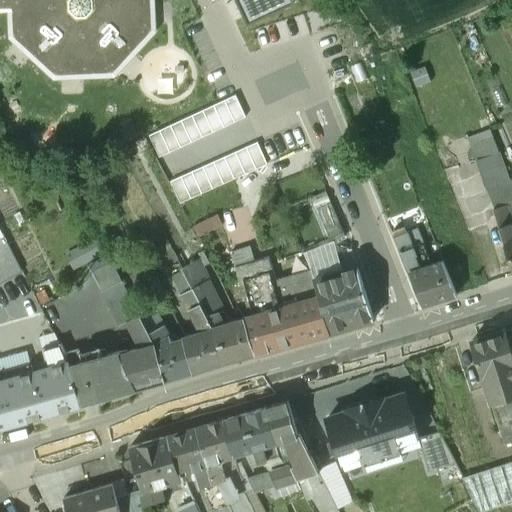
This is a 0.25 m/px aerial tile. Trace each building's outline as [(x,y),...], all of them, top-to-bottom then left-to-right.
[(13,36),(56,75),(114,73),(152,31),(150,0),(0,0),(0,8),(12,9),(13,36)] [(237,0),(248,23),(296,2),(294,0),(237,0)] [(235,95),(149,135),(159,157),(246,117),(235,95)] [(448,118),(438,122),(443,136),(454,132),(448,118)] [(257,142),(170,181),(180,203),(267,164),(257,142)] [(378,152),(370,152),(369,169),(378,169),(378,152)] [(511,186),(508,178),(485,186),(494,208),(495,209),(507,204),(511,202),(511,186)] [(346,234),(332,200),(317,207),(331,240),(346,234)] [(511,228),(510,223),(511,222),(511,220),(507,204),(495,209),(494,208),(492,209),(511,268),(511,228)] [(213,217),(193,227),(198,236),(218,226),(213,217)] [(427,222),(413,227),(418,241),(433,236),(427,222)] [(443,261),(421,270),(414,255),(416,254),(407,231),(400,235),(398,229),(392,232),(405,264),(421,306),(426,305),(457,294),(443,261)] [(7,236),(0,239),(0,284),(25,273),(7,236)] [(311,270),(277,281),(270,256),(255,260),(251,245),(233,250),(252,315),(243,318),(255,353),(330,332),(314,280),(311,270)] [(209,263),(203,250),(198,252),(205,265),(209,263)] [(208,280),(199,259),(181,268),(191,288),(208,280)] [(358,267),(314,280),(330,332),(374,319),(358,267)] [(243,318),(229,323),(208,280),(191,288),(199,304),(212,329),(223,363),(255,353),(243,318)] [(122,282),(100,293),(117,327),(127,322),(139,315),(122,282)] [(212,329),(199,304),(189,309),(201,332),(183,337),(184,340),(194,371),(223,363),(212,329)] [(139,349),(125,354),(125,352),(121,353),(121,351),(105,356),(103,349),(69,359),(82,403),(165,379),(156,344),(149,332),(139,315),(127,322),(139,349)] [(173,343),(163,325),(149,332),(156,344),(165,379),(194,371),(184,340),(173,343)] [(505,329),(472,340),(504,443),(511,440),(511,401),(510,396),(511,395),(511,350),(505,329)] [(0,426),(82,403),(69,359),(61,343),(42,348),(45,360),(0,372),(0,426)] [(511,349),(511,350),(511,460),(461,476),(476,504),(480,511),(511,501),(511,349)] [(389,402),(367,409),(380,451),(418,439),(418,438),(404,393),(388,399),(389,402)] [(320,473),(300,434),(297,434),(288,401),(266,407),(276,441),(284,438),(295,465),(291,466),(297,479),(307,477),(320,473)] [(276,441),(266,407),(245,414),(254,446),(258,460),(280,454),(276,441)] [(380,451),(367,409),(346,416),(344,412),(327,417),(341,464),(380,451)] [(245,414),(223,420),(233,453),(254,446),(245,414)] [(223,420),(197,427),(213,481),(217,480),(226,477),(221,461),(225,455),(233,453),(223,420)] [(213,481),(197,427),(168,436),(180,478),(182,484),(198,479),(200,485),(212,511),(232,511),(217,480),(213,481)] [(418,439),(429,472),(456,462),(439,431),(418,438),(418,439)] [(168,436),(131,446),(146,499),(161,495),(158,485),(180,478),(168,436)] [(248,479),(242,465),(237,467),(233,453),(225,455),(221,461),(226,477),(217,480),(232,511),(264,511),(255,492),(248,479)] [(291,466),(269,473),(276,486),(297,479),(291,466)] [(335,466),(320,473),(338,509),(353,502),(335,466)] [(269,473),(248,479),(255,492),(276,486),(269,473)] [(332,511),(338,509),(320,473),(307,477),(317,495),(313,497),(320,511),(332,511)] [(113,483),(88,490),(94,511),(120,511),(117,496),(113,483)] [(94,511),(88,490),(64,497),(68,511),(67,511),(94,511)] [(133,511),(128,493),(117,496),(120,511),(133,511)] [(199,511),(194,500),(178,508),(180,511),(199,511)]
